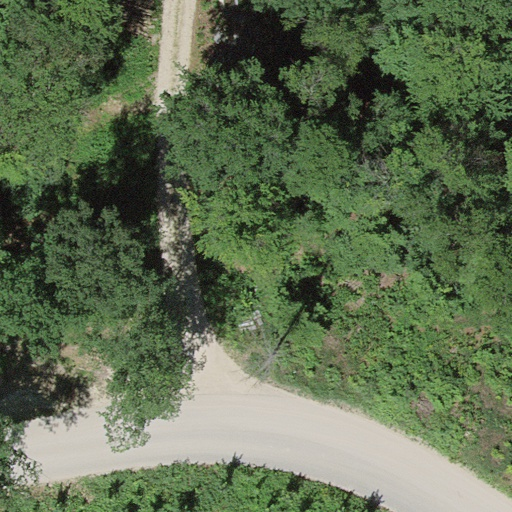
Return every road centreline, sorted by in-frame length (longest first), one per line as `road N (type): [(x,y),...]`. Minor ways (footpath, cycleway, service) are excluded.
road 1 (track): [(470,511),(377,461),(226,427),(0,449)]
road 2 (track): [(226,427),(171,207),(200,0)]
